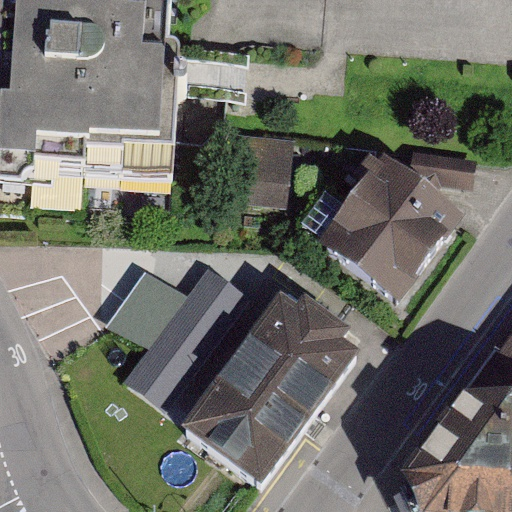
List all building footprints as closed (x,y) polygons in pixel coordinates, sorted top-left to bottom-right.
[(0,0),(0,217),(176,217),(174,0),(0,0)] [(479,197),(483,168),(419,161),(416,190),(479,197)] [(465,231),(380,166),(308,260),(393,324),(465,231)] [(252,314),(210,282),(148,361),(190,394),(252,314)] [(354,363),(276,309),(181,445),(260,499),(354,363)] [(511,511),(511,349),(377,511),(511,511)]
